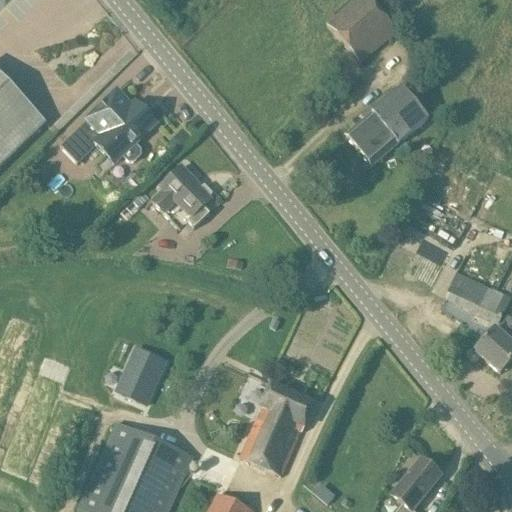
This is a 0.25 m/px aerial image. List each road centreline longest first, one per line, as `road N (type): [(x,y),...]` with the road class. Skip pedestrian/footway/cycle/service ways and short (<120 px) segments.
road 1 (tertiary): [(508,474),(117,0)]
road 2 (unknown): [(377,315),(276,511)]
